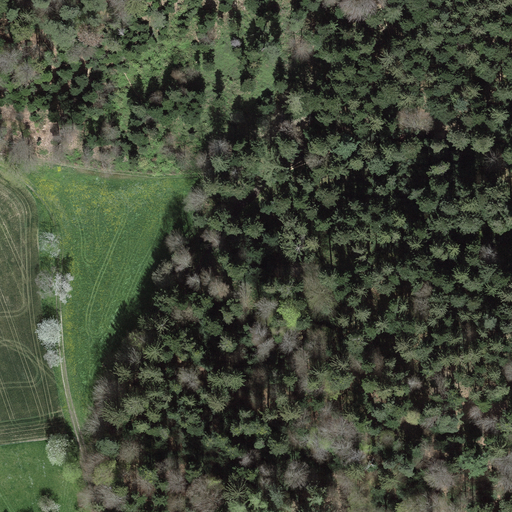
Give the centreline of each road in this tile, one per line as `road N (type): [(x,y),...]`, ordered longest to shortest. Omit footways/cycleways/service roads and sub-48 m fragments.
road 1 (track): [(0,158),(117,180),(219,174),(435,135),(511,152)]
road 2 (track): [(0,166),(53,215),(55,337),(96,511)]
